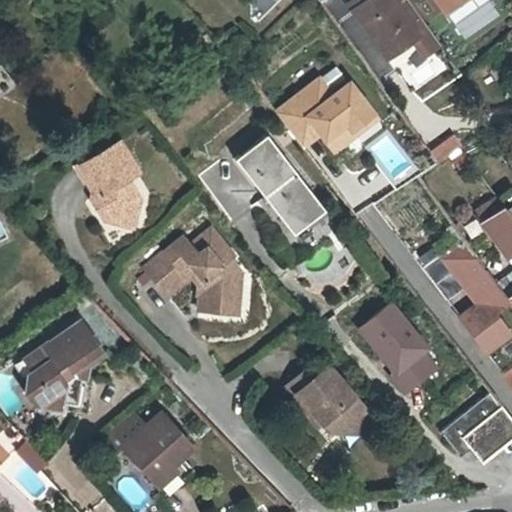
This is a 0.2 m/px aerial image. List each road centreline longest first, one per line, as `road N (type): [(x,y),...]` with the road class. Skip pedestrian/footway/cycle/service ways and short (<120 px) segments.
road 1 (unknown): [(511,411),(368,220)]
road 2 (residential): [(180,373),(314,511)]
